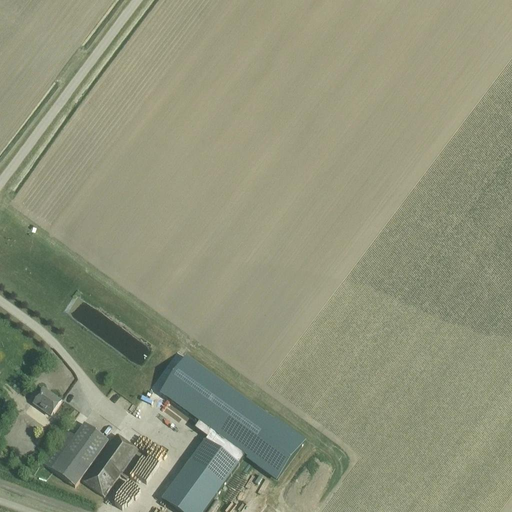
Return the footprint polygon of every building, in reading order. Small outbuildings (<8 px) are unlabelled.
[(187,360),(161,396),(167,400),(193,420),(212,434),(210,437),(162,502),(176,511),(205,511),(230,479),(243,460),(245,458),(248,459),(268,474),(277,481),(278,480),(290,464),(304,445),(187,360)] [(51,418),(61,403),(44,391),(34,405),(51,418)] [(130,402),(136,408),(146,398),(140,392),(130,402)] [(65,433),(42,465),(51,472),(75,489),(93,465),(95,467),(83,483),(104,499),(121,477),(127,481),(145,457),(139,452),(117,437),(99,461),(96,460),(109,443),(85,426),(75,440),(65,433)] [(150,459),(143,474),(149,477),(156,462),(150,459)]
